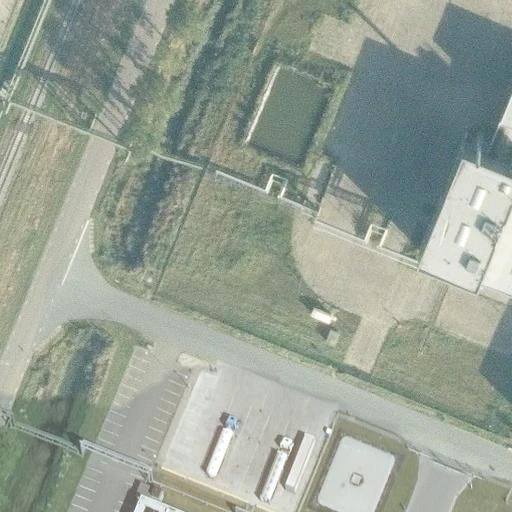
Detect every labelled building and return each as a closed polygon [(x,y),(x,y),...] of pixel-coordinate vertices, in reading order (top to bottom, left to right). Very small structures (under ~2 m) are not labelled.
[(511,284),(511,83),(487,144),(465,136),(420,247),(511,284)] [(251,393),(225,443),(240,451),(266,401),(251,393)] [(291,438),(273,488),(287,493),(304,442),(291,438)] [(381,506),(400,454),(362,440),(354,462),(356,462),(352,475),(353,476),(341,509),(349,511),(377,511),(379,505),(381,506)] [(136,501),(138,501),(158,510),(163,497),(141,488),(136,501)]
